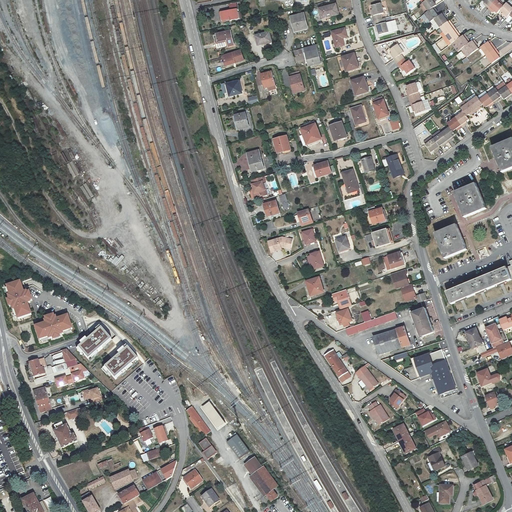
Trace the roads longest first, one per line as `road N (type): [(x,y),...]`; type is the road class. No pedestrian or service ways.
road 1 (track): [(0,99),(47,198),(71,229),(136,233),(178,312),(169,324),(158,321),(36,237),(0,192)]
road 2 (tertiary): [(206,81),(251,236),(291,316)]
road 3 (tertiary): [(291,316),(408,511)]
road 4 (unclassified): [(291,316),(310,316),(463,422),(483,424)]
road 5 (secondary): [(78,511),(32,427),(1,340)]
road 6 (secondary): [(2,369),(69,511)]
road 7 (residential): [(357,0),(409,131)]
